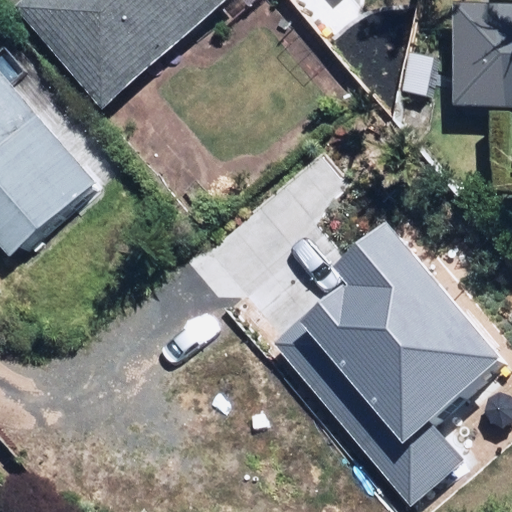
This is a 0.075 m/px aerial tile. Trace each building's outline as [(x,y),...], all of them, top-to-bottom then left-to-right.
[(243,0),(0,0),(0,4),(110,123),(243,0)] [(511,18),(462,18),(459,112),(511,115),(511,18)] [(444,58),(405,52),(398,106),(437,111),(444,58)] [(101,191),(0,71),(0,251),(12,266),(101,191)] [(357,268),(269,347),(407,501),(455,459),(422,422),(509,344),(391,213),(345,255),(357,268)]
